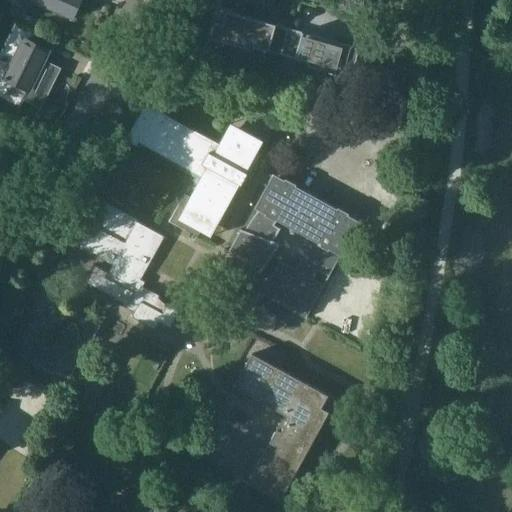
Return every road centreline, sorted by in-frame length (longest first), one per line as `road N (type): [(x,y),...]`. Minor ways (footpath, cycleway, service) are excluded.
road 1 (track): [(392,511),(410,448),(457,155),(469,0)]
road 2 (residential): [(349,309),(387,225),(379,194),(297,144),(111,53)]
road 3 (residential): [(0,269),(111,53)]
road 4 (unknown): [(468,15),(434,31),(363,29),(282,4)]
